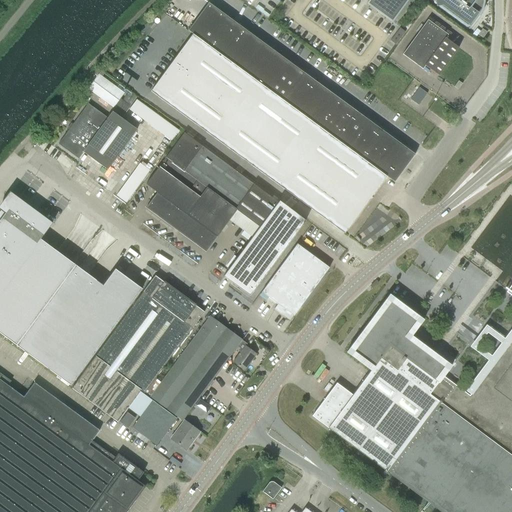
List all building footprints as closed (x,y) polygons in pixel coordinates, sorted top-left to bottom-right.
[(391,22),(406,0),(369,0),(366,4),(391,22)] [(437,0),(438,5),(467,26),(475,15),(479,9),(480,2),(480,0),(437,0)] [(192,35),(151,92),(344,234),(386,176),(394,182),(415,154),(209,3),(188,31),(192,35)] [(438,76),(458,48),(445,39),(448,35),(428,21),(403,55),(423,69),(425,66),(438,76)] [(395,45),(405,32),(399,28),(390,41),(395,45)] [(483,38),(487,32),(482,29),(478,35),(483,38)] [(98,75),(88,89),(113,108),(124,93),(99,74),(98,75)] [(424,98),(427,94),(419,88),(410,100),(419,106),(424,98)] [(130,107),(137,98),(131,94),(129,96),(127,95),(122,102),(130,107)] [(171,140),(178,131),(136,99),(129,109),(171,140)] [(107,170),(137,130),(112,112),(107,118),(88,104),(58,144),(78,159),(83,152),(107,170)] [(157,193),(145,208),(178,232),(206,253),(237,211),(260,228),(278,203),(184,133),(159,167),(146,185),(157,193)] [(127,202),(151,169),(140,162),(117,195),(127,202)] [(0,220),(0,333),(16,345),(71,386),(142,289),(115,269),(103,285),(75,265),(40,239),(49,228),(33,216),(37,212),(35,211),(29,206),(28,205),(24,210),(9,198),(0,210),(5,214),(0,220)] [(279,202),(224,277),(250,297),(306,221),(299,216),(279,202)] [(293,316),(329,268),(297,245),(282,265),(261,293),(278,305),(274,310),(289,321),(293,316)] [(140,391),(141,389),(145,392),(204,312),(155,276),(72,389),(117,422),(127,408),(140,391)] [(337,383),(312,416),(328,428),(441,511),(511,511),(511,284),(508,290),(511,293),(511,338),(509,342),(493,364),(471,394),(469,396),(453,384),(443,376),(451,365),(411,336),(423,320),(390,295),(347,352),(371,370),(353,395),(337,383)] [(471,394),(508,344),(511,338),(511,293),(508,290),(506,294),(511,298),(511,329),(504,340),(486,326),(482,331),(473,343),(469,348),(488,362),(465,390),(471,394)] [(244,371),(256,355),(245,347),(247,344),(209,317),(150,397),(182,421),(208,386),(209,387),(213,382),(212,381),(235,349),(240,353),(232,363),(244,371)] [(0,511),(125,511),(144,487),(137,481),(142,473),(117,455),(115,458),(107,453),(103,457),(87,445),(90,440),(91,441),(98,431),(33,383),(23,397),(0,380),(0,511)] [(140,391),(127,408),(140,417),(131,428),(155,446),(176,418),(152,401),(147,397),(148,396),(140,391)] [(200,400),(196,406),(206,413),(211,407),(200,400)] [(127,429),(134,419),(127,413),(120,423),(127,429)] [(185,450),(198,432),(184,421),(171,439),(185,450)] [(281,488),(273,482),(270,481),(268,483),(262,491),(272,499),(281,488)]
